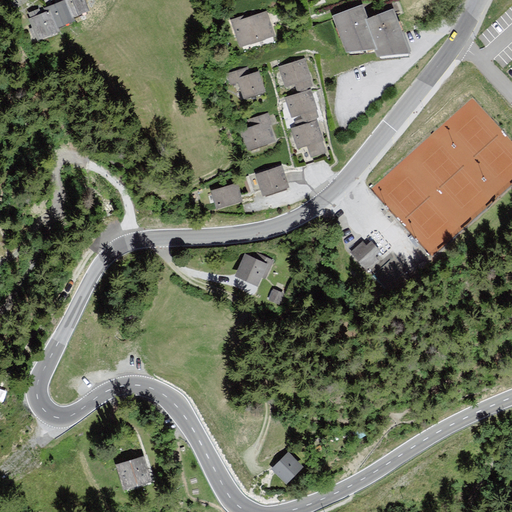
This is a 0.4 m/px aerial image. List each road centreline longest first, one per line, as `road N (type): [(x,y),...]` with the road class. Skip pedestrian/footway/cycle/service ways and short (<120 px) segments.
road 1 (tertiary): [(474,0),(333,193),(291,223),(119,242),(103,254),(39,384),(39,402),(52,414)]
road 2 (tertiary): [(52,414),(68,416),(117,385),(161,392),(229,501),(246,511)]
road 3 (tertiary): [(286,511),(330,498),(461,419),(511,399)]
road 4 (track): [(142,241),(252,323),(266,352),(266,381)]
